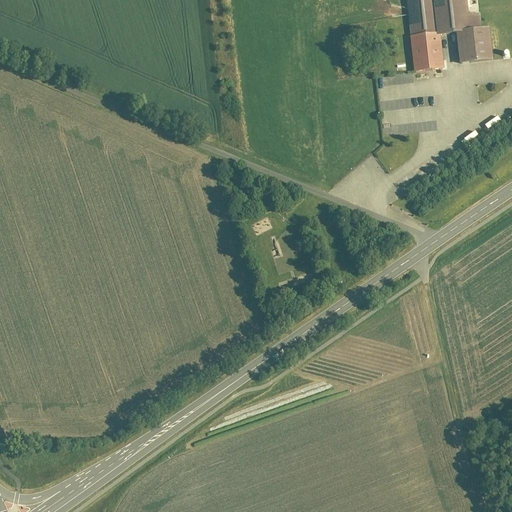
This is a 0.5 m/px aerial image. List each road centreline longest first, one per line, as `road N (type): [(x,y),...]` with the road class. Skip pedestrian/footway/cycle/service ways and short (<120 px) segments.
road 1 (secondary): [(68,500),(511,193)]
road 2 (track): [(0,45),(417,227),(434,245)]
